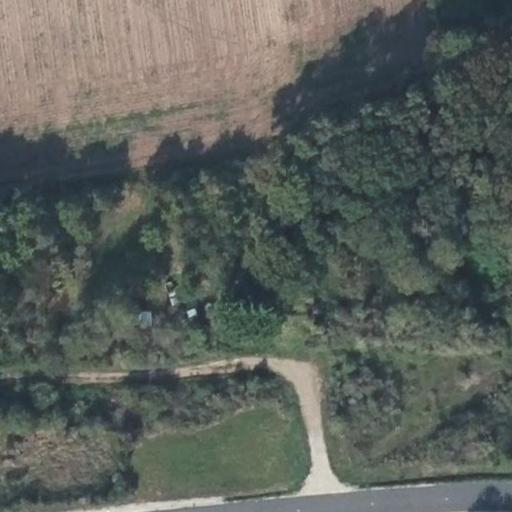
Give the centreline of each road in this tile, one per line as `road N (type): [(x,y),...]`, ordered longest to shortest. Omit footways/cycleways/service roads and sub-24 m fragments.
road 1 (secondary): [(237,511),(511,499)]
road 2 (track): [(303,370),(330,502)]
